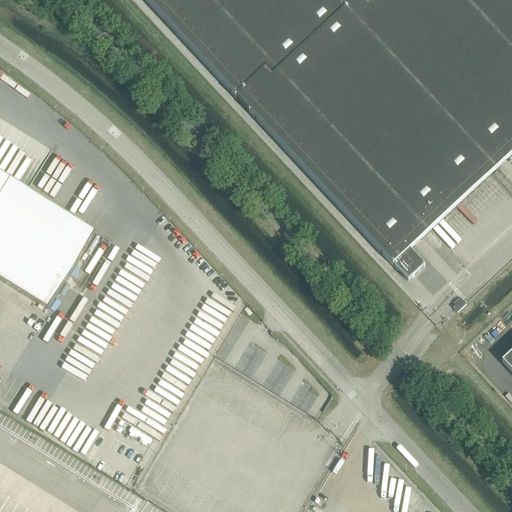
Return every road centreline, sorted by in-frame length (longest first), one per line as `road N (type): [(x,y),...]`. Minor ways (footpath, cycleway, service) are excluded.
road 1 (unclassified): [(465,511),(94,114),(0,45)]
road 2 (unknown): [(0,385),(23,382),(48,355),(120,238),(120,191),(93,162)]
